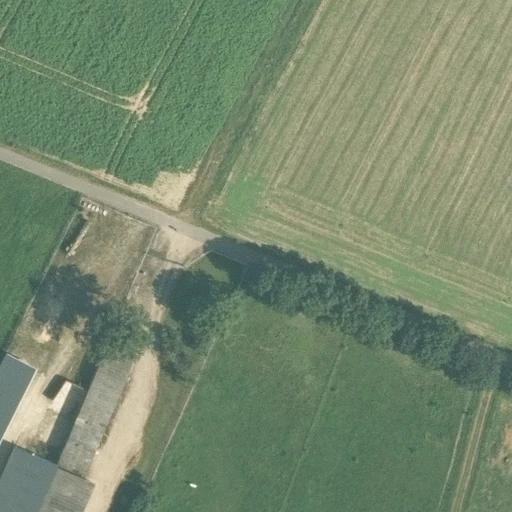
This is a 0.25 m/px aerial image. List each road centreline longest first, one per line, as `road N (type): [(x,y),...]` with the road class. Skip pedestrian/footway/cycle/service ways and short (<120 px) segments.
road 1 (track): [(0,156),(511,371)]
road 2 (track): [(311,0),(226,144)]
road 3 (track): [(182,230),(226,144),(227,92)]
